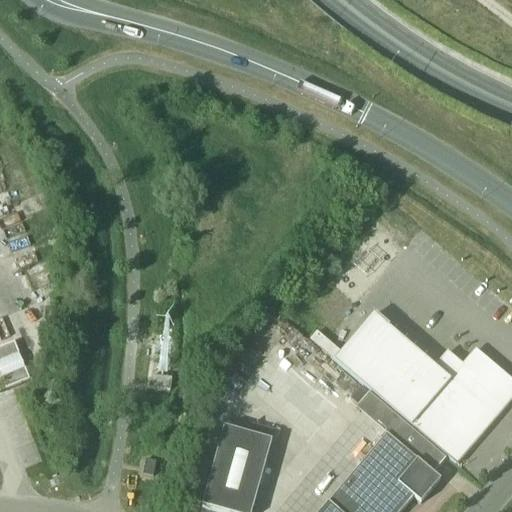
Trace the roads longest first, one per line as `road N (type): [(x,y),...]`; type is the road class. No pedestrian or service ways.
road 1 (tertiary): [(122,21),(296,80),(511,203)]
road 2 (primary): [(511,108),(340,0)]
